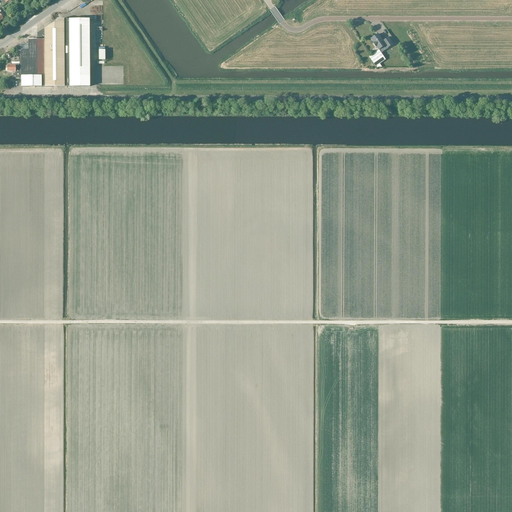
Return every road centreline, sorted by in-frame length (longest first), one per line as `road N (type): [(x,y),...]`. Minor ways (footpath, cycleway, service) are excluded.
road 1 (track): [(511,323),(0,322)]
road 2 (unclassified): [(0,97),(511,97)]
road 3 (residential): [(511,18),(323,18),(293,30),(272,7)]
